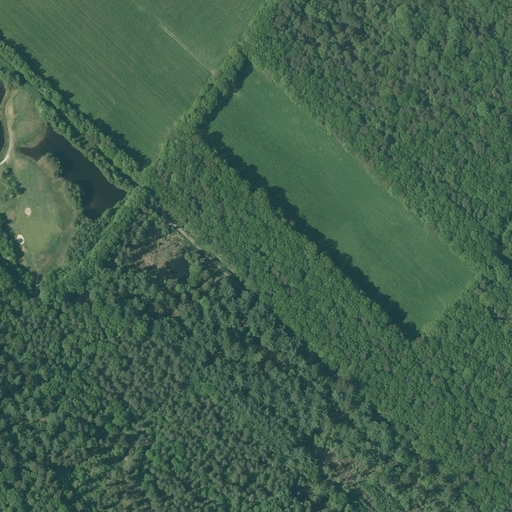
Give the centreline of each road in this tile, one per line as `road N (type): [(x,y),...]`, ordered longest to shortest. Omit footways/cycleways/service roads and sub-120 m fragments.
road 1 (track): [(174,223),(479,511)]
road 2 (track): [(224,511),(151,440),(90,363),(0,406)]
road 3 (track): [(174,223),(142,193),(277,0)]
road 4 (track): [(1,307),(39,304),(58,316),(90,315),(111,284),(124,231),(174,223)]
